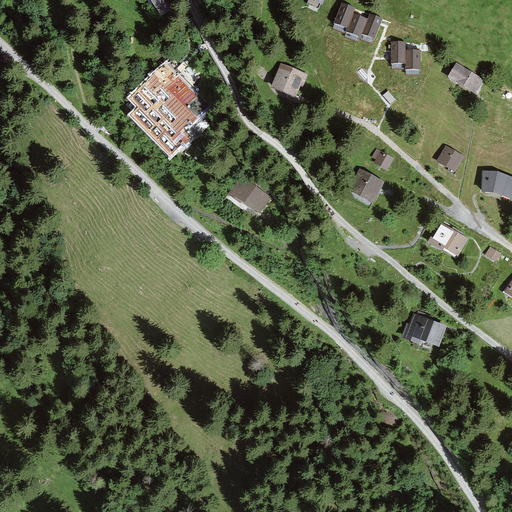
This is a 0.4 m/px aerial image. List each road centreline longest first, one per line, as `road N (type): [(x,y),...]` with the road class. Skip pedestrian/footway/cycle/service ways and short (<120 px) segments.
road 1 (track): [(479,511),(437,444),(326,329),(184,221),(0,45)]
road 2 (track): [(186,0),(243,115),(323,205),(511,359)]
